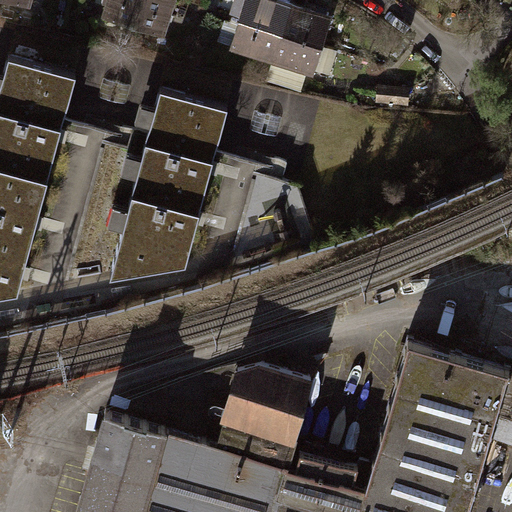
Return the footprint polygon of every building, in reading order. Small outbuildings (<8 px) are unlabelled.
[(105,0),(101,14),(158,32),(163,15),(167,0),(105,0)] [(234,23),(227,44),(308,69),(314,51),(321,29),(325,14),(280,0),(241,0),(241,1),(234,23)] [(0,289),(14,287),(19,270),(32,218),(55,133),(59,117),(63,102),(72,71),(4,53),(0,68),(0,289)] [(224,103),(157,85),(147,120),(144,132),(106,271),(182,258),(207,165),(211,150),(215,136),(224,103)] [(217,439),(113,412),(99,460),(86,505),(83,511),(467,511),(490,432),(507,438),(511,421),(511,259),(498,256),(481,315),(470,351),(409,334),(371,468),(301,447),(296,463),(288,461),(296,437),(224,416),(217,439)] [(220,415),(224,416),(296,437),(314,368),(259,353),(236,362),(228,388),(220,415)] [(53,383),(18,423),(38,440),(72,400),(53,383)]
